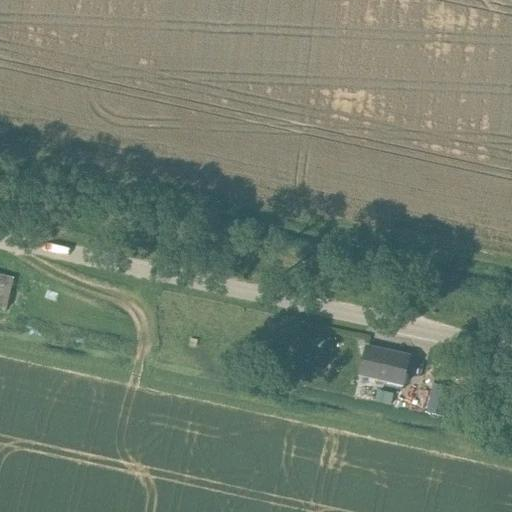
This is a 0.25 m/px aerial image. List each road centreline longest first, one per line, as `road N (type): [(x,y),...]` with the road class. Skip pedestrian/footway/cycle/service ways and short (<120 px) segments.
road 1 (unclassified): [(511,352),(0,239)]
road 2 (track): [(0,162),(511,275)]
road 3 (track): [(16,243),(48,271),(132,310),(140,331),(135,382)]
